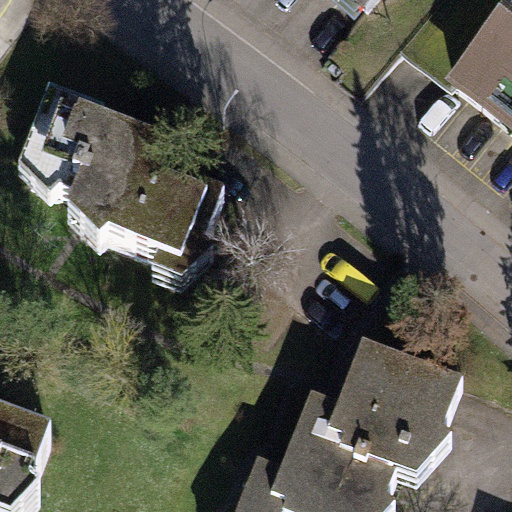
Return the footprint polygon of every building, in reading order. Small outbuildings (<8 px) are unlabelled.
[(326,0),(370,34),(396,0),(326,0)] [(511,24),(451,99),(511,149),(511,24)] [(0,76),(10,50),(0,46),(0,76)] [(84,210),(75,233),(106,267),(116,255),(163,274),(158,286),(189,297),(220,265),(213,251),(229,208),(188,190),(194,173),(139,151),(103,136),(110,117),(53,96),(25,175),(57,211),(66,202),(84,210)] [(251,503),(246,511),(391,511),(399,493),(422,501),(455,463),(449,452),(468,402),(364,361),(344,419),(325,412),(314,408),(286,485),(261,474),(251,503)] [(0,511),(39,511),(43,508),(34,499),(55,451),(0,431),(0,511)]
